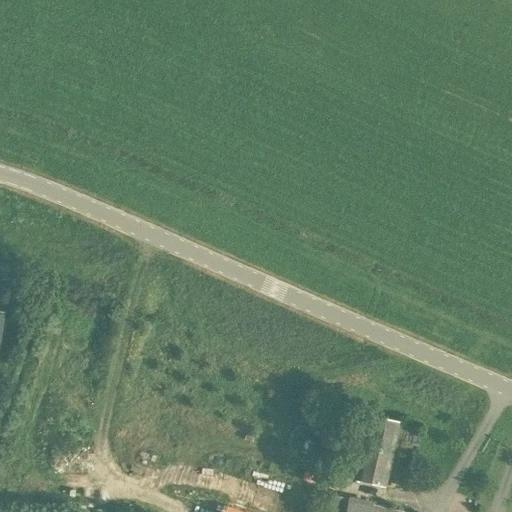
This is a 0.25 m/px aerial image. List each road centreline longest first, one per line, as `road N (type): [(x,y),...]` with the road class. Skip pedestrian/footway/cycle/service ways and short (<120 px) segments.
road 1 (unclassified): [(511,389),(0,173)]
road 2 (track): [(155,236),(140,271),(94,511)]
